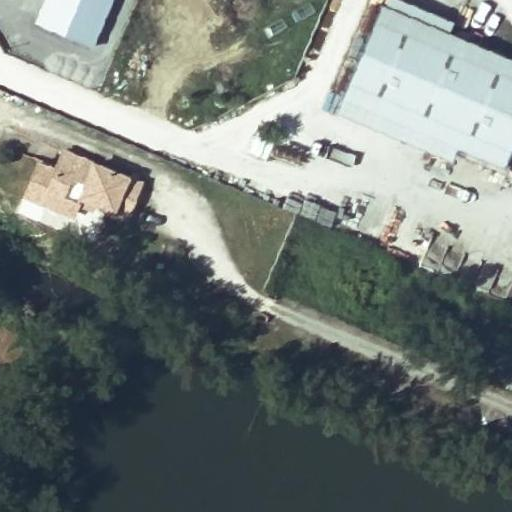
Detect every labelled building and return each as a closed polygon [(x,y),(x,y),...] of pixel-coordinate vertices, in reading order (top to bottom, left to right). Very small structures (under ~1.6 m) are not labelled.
[(43,0),(34,22),(91,47),(110,0),(43,0)] [(511,136),(511,59),(378,3),(338,96),(500,165),(511,136)] [(125,216),(138,183),(61,151),(55,168),(37,161),(23,196),(71,215),(78,197),(125,216)] [(78,197),(75,203),(92,210),(95,204),(78,197)] [(508,382),(511,373),(511,355),(492,347),(481,371),(508,382)]
